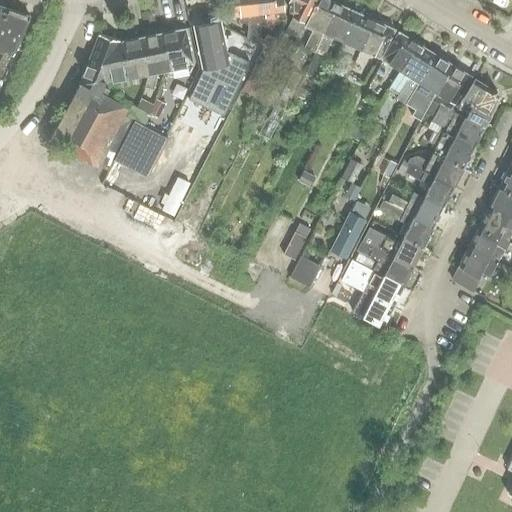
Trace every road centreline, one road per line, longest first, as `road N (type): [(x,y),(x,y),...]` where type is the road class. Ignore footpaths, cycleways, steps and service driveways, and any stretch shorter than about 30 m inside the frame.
road 1 (track): [(272,313),(37,196),(0,146)]
road 2 (residential): [(408,326),(511,123)]
road 3 (residential): [(434,511),(495,382),(511,371)]
road 4 (residential): [(73,0),(39,89),(0,137)]
